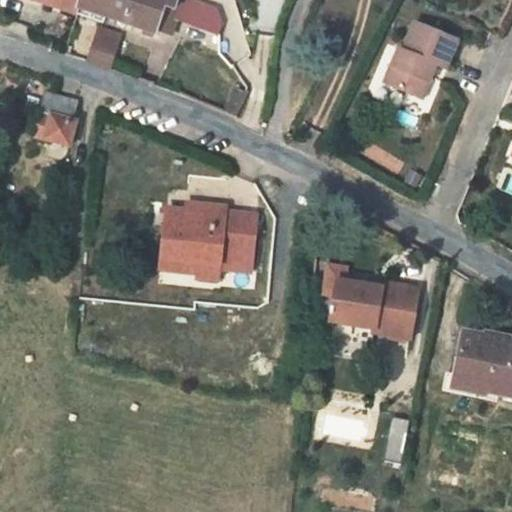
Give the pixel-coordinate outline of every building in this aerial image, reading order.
[(79,13),(81,0),(57,0),(55,6),(79,13)] [(81,0),(79,13),(104,21),(111,0),(81,0)] [(111,0),(104,21),(154,37),(156,33),(173,39),(178,20),(181,10),(175,8),(177,0),(111,0)] [(181,10),(178,20),(217,34),(221,24),(216,9),(192,0),(177,0),(175,8),(181,10)] [(451,40),(409,24),(396,54),(390,51),(377,83),(416,98),(430,66),(438,68),(451,40)] [(122,34),(98,27),(89,57),(113,64),(122,34)] [(76,98),(46,92),(41,112),(72,118),(76,98)] [(76,119),(72,118),(41,112),(39,111),(33,138),(70,146),(76,119)] [(207,215),(209,205),(186,203),(187,213),(207,215)] [(187,213),(166,211),(163,260),(199,262),(198,277),(218,280),(220,269),(254,271),(257,215),(226,212),(226,207),(209,205),(207,215),(187,213)] [(372,287),(333,279),(326,319),(365,325),(363,330),(403,336),(412,289),(373,281),(372,287)] [(511,337),(458,329),(451,374),(449,383),(511,393),(511,337)] [(396,459),(405,421),(392,418),(384,456),(396,459)]
